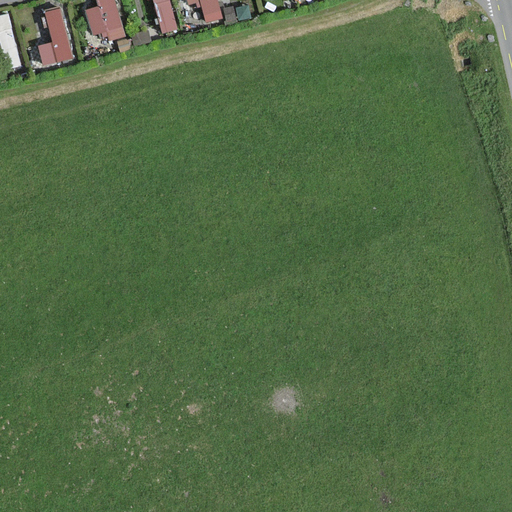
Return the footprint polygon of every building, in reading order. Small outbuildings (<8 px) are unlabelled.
[(83,0),(95,39),(128,29),(118,0),(83,0)] [(173,0),(156,0),(160,30),(177,28),(173,0)] [(189,0),(189,1),(192,0),(202,0),(207,20),(225,16),(221,0),(189,0)] [(44,6),(51,38),(36,41),(42,64),(75,56),(62,1),(44,6)] [(0,11),(0,42),(8,66),(25,60),(7,9),(0,11)]
